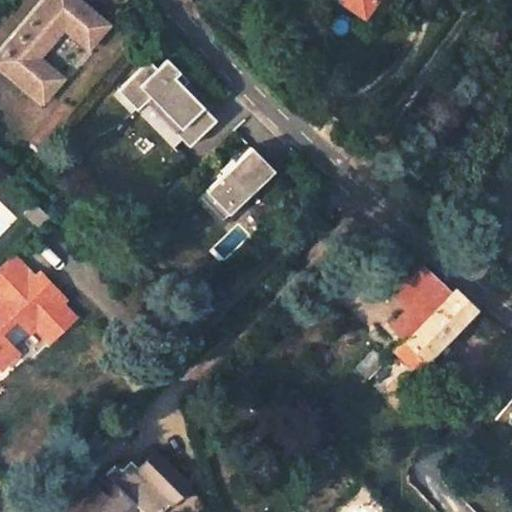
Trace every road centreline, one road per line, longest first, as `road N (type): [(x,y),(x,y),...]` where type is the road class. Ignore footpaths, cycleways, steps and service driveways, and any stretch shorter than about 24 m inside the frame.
road 1 (residential): [(165,0),(346,194),(511,321)]
road 2 (unknown): [(346,194),(205,353),(41,509)]
